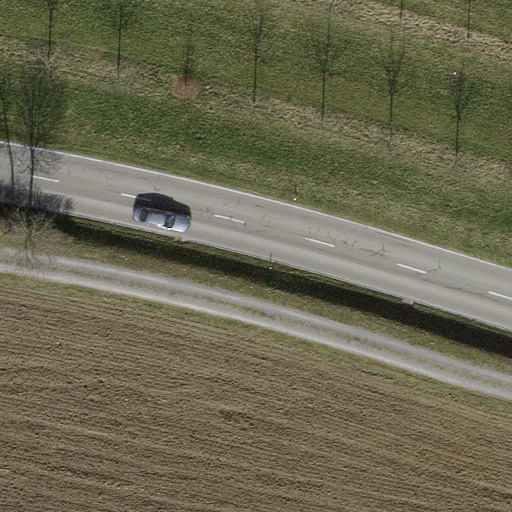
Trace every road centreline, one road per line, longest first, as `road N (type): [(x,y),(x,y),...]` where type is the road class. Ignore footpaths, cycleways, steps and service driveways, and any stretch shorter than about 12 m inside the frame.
road 1 (track): [(0,253),(210,297),(511,386)]
road 2 (unclassified): [(0,171),(335,245),(511,299)]
